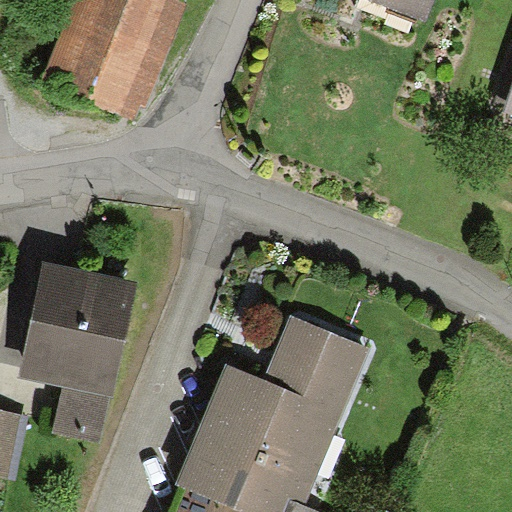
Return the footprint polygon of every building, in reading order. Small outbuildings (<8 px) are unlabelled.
[(432,0),(332,0),(419,33),(432,0)] [(104,3),(63,106),(119,129),(143,68),(160,26),(104,3)] [(511,72),(496,120),(511,125),(511,72)] [(124,273),(30,256),(8,372),(45,379),(37,424),(93,435),(124,273)] [(361,343),(279,310),(253,372),(213,356),(162,479),(240,511),(319,511),(295,502),(361,343)] [(10,411),(0,409),(0,477),(10,411)]
